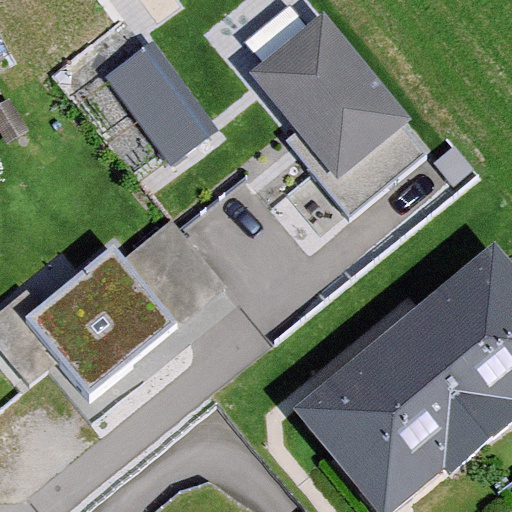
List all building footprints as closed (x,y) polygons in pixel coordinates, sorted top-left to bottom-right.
[(402,119),(321,19),(251,75),(332,175),(402,119)] [(155,52),(105,87),(169,179),(219,144),(155,52)] [(472,172),(452,148),(433,164),(453,188),(472,172)] [(223,287),(168,220),(121,259),(108,243),(33,304),(21,289),(0,306),(0,353),(27,387),(55,365),(84,400),(223,287)] [(511,401),(511,275),(494,254),(423,313),(416,319),(305,410),(385,506),(511,401)]
